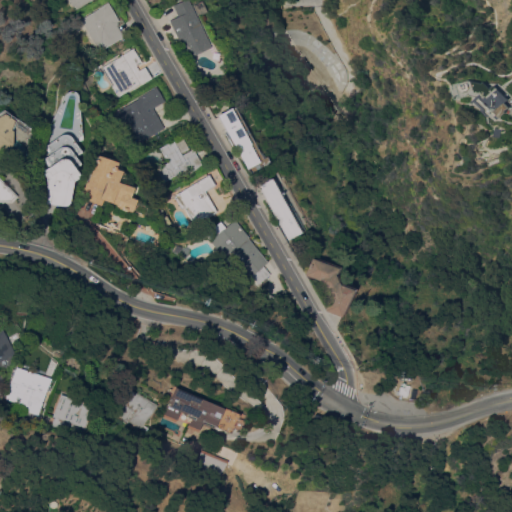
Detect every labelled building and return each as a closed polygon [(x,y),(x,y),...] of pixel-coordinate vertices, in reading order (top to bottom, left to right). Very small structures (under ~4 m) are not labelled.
[(89,0),(77,9),(75,5),(73,6),(68,0),(89,0)] [(167,20),(175,16),(170,5),(180,0),(187,0),(190,4),(198,0),(204,12),(196,15),(209,41),(206,42),(208,46),(186,58),(167,20)] [(107,2),(118,21),(116,22),(117,24),(124,36),(101,50),(80,19),(107,2)] [(119,96),(101,68),(131,48),(140,62),(135,65),(138,70),(144,66),(151,78),(133,89),(132,88),(119,96)] [(164,101),(152,108),(164,127),(141,141),(130,123),(126,125),(120,113),(128,103),(155,86),(164,101)] [(501,115),(511,98),(511,97),(495,86),(483,104),(501,115)] [(45,179),(41,173),(43,172),(41,169),(46,165),(40,156),(47,151),(41,142),(64,93),(66,91),(68,91),(70,90),(72,91),(73,92),(75,93),(76,95),(82,139),(76,142),(82,150),(73,157),(78,164),(72,168),(76,174),(73,176),(75,178),(70,182),(71,182),(70,193),(68,193),(67,202),(65,204),(63,205),(61,206),(42,202),(45,179)] [(214,115),(227,107),(228,108),(231,107),(261,158),(264,156),(268,162),(249,174),(214,115)] [(0,110),(2,109),(14,117),(9,130),(10,130),(10,146),(3,154),(0,151),(0,110)] [(172,140),(173,140),(180,136),(187,148),(180,153),(181,154),(192,148),(201,164),(190,171),(188,168),(159,185),(151,171),(167,162),(158,148),(172,140)] [(115,162),(113,168),(120,171),(116,181),(132,187),(128,197),(135,199),(130,213),(114,207),(115,204),(102,199),(100,205),(79,197),(85,181),(95,155),(115,162)] [(181,208),(173,196),(176,194),(176,193),(207,174),(213,185),(203,191),(216,211),(195,224),(184,206),(181,208)] [(286,240),(254,186),(267,178),(268,179),(272,177),(279,188),(281,187),(282,189),(280,190),(302,228),(298,230),(299,232),(286,240)] [(0,182),(14,196),(10,200),(0,200),(0,182)] [(171,223),(165,226),(160,219),(166,215),(171,223)] [(259,283),(255,278),(253,280),(249,276),(248,277),(227,254),(217,263),(202,247),(214,235),(209,229),(218,220),(224,227),(230,221),(267,262),(263,266),(270,273),(259,283)] [(327,299),(318,280),(305,275),(303,272),(309,257),(313,259),(314,257),(337,267),(334,275),(337,283),(352,288),(342,314),(340,316),(326,311),(324,307),(327,299)] [(0,328),(10,346),(11,352),(8,356),(11,356),(6,370),(0,367),(0,328)] [(5,398),(15,367),(50,378),(38,415),(26,411),(28,406),(5,398)] [(141,429),(122,416),(123,414),(109,405),(123,384),(156,406),(141,429)] [(238,414),(239,412),(245,414),(242,420),(244,420),(240,430),(232,427),(230,433),(213,425),(212,427),(201,422),(197,432),(186,427),(191,416),(179,411),(174,422),(160,415),(173,385),(238,414)] [(53,416),(60,394),(92,404),(85,426),(53,416)] [(227,460),(221,475),(195,463),(201,449),(227,460)]
